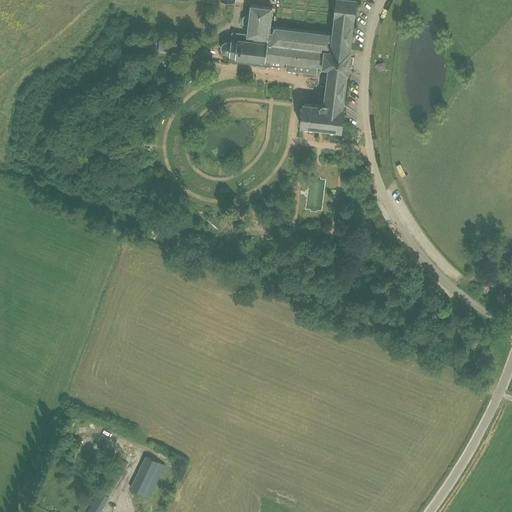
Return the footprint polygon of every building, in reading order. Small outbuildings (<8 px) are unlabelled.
[(231,42),(229,41),(225,42),(223,44),(223,47),(224,50),(227,52),(229,52),(228,60),(256,64),(256,66),(264,67),(265,65),(269,66),(269,60),(286,62),(285,69),(316,73),(317,66),(322,67),(328,67),(324,102),(323,102),(321,104),(321,105),(303,102),(300,125),(315,127),(329,129),(329,128),(342,130),(345,108),(343,107),(347,73),(348,74),(349,66),(351,67),(352,57),(350,57),(351,49),(350,49),(354,18),(355,18),(356,0),(336,0),(334,16),(335,16),(333,33),(274,26),(274,28),(270,27),(272,7),(250,4),(249,15),(246,15),(243,17),(242,22),(245,25),(248,25),(247,34),(232,32),(231,42)] [(179,41),(159,39),(158,51),(178,53),(179,41)] [(165,465),(146,455),(130,489),(150,498),(165,465)] [(99,489),(110,496),(125,471),(123,470),(127,463),(119,459),(115,466),(113,465),(99,489)] [(87,473),(90,467),(82,464),(80,469),(87,473)] [(100,491),(87,511),(100,511),(109,497),(100,491)]
